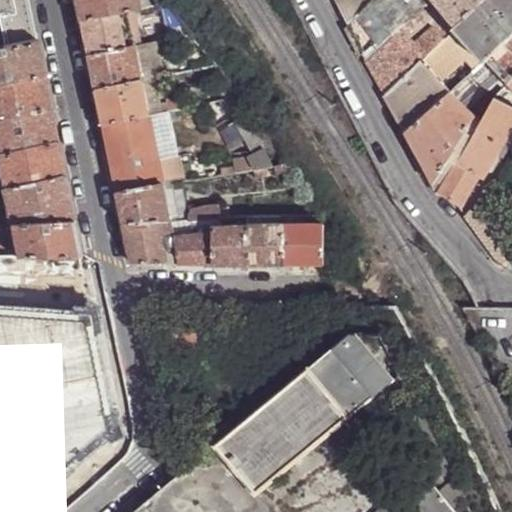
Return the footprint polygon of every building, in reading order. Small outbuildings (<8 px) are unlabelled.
[(0,0),(0,29),(4,47),(36,40),(27,0),(0,0)] [(78,0),(81,12),(84,23),(122,15),(134,12),(143,11),(140,0),(78,0)] [(334,0),(348,25),(375,0),(334,0)] [(431,0),(375,0),(348,25),(366,59),(431,0)] [(458,27),(434,0),(431,0),(366,59),(385,93),(443,40),(458,27)] [(434,0),(458,27),(488,0),(434,0)] [(511,0),(488,0),(458,27),(443,40),(470,74),(486,60),(511,36),(511,0)] [(190,35),(167,5),(162,7),(169,39),(188,35),(190,35)] [(134,12),(122,15),(129,49),(136,47),(141,46),(134,12)] [(122,15),(84,23),(88,45),(91,57),(129,49),(122,15)] [(212,60),(190,35),(188,35),(195,63),(212,60)] [(507,85),(511,80),(511,36),(486,60),(502,79),(507,85)] [(39,58),(36,40),(4,47),(0,47),(0,83),(43,75),(39,58)] [(405,132),(470,74),(443,40),(385,93),(396,115),(405,132)] [(129,49),(91,57),(95,79),(98,91),(143,82),(136,47),(129,49)] [(479,123),(468,110),(486,94),(502,79),(486,60),(470,74),(405,132),(416,151),(438,192),(479,123)] [(46,89),(43,75),(0,83),(0,118),(50,107),(46,89)] [(158,78),(143,82),(150,116),(165,112),(158,78)] [(234,97),(225,81),(216,83),(224,99),(234,97)] [(143,82),(98,91),(102,112),(104,126),(150,116),(143,82)] [(479,123),(494,100),(493,99),(492,100),(486,94),(468,110),(479,123)] [(239,105),(234,97),(224,99),(214,102),(217,110),(239,105)] [(166,102),(168,112),(172,111),(180,109),(177,99),(166,102)] [(511,128),(511,108),(494,100),(479,123),(438,192),(455,203),(460,206),(479,177),(482,179),(511,128)] [(209,104),(199,106),(201,115),(211,112),(209,104)] [(52,120),(50,107),(0,118),(0,154),(56,142),(52,120)] [(229,112),(251,156),(232,159),(234,173),(253,170),(265,168),(271,167),(240,109),(229,112)] [(165,112),(150,116),(164,185),(173,183),(187,180),(172,111),(168,112),(165,112)] [(150,116),(104,126),(114,170),(119,194),(164,185),(150,116)] [(59,156),(56,142),(0,154),(0,183),(1,190),(63,176),(59,156)] [(284,163),(273,165),(274,174),(288,171),(284,163)] [(265,168),(253,170),(254,180),(267,177),(265,168)] [(68,197),(63,176),(1,190),(9,228),(73,222),(68,197)] [(171,222),(164,185),(119,194),(123,215),(125,225),(171,222)] [(500,267),(511,267),(511,236),(486,201),(485,200),(480,201),(464,217),(500,267)] [(190,210),(193,220),(195,220),(203,219),(214,219),(223,218),(219,204),(190,210)] [(204,233),(176,237),(175,238),(179,265),(195,265),(214,265),(214,231),(214,226),(214,219),(203,219),(204,233)] [(76,238),(73,222),(9,228),(15,257),(80,257),(76,238)] [(176,237),(171,222),(125,225),(130,252),(133,264),(179,265),(175,238),(176,237)] [(214,231),(214,265),(231,265),(249,265),(248,227),(214,226),(214,231)] [(279,265),(285,265),(284,226),(248,227),(249,265),(257,265),(279,265)] [(304,266),(322,266),(325,266),(322,226),(298,226),(284,226),(285,265),(304,266)] [(322,266),(323,281),(347,280),(333,264),(334,262),(329,248),(322,226),(325,266),(322,266)] [(0,511),(15,511),(113,435),(86,312),(0,307),(0,511)] [(297,340),(283,314),(266,328),(278,355),(297,340)] [(200,315),(158,315),(158,336),(165,336),(165,353),(200,353),(200,315)] [(350,333),(262,406),(215,445),(239,473),(257,495),(337,427),(396,379),(358,333),(350,333)] [(164,377),(174,425),(193,421),(184,373),(164,377)] [(396,379),(337,427),(351,443),(402,400),(435,464),(377,511),(397,511),(407,504),(433,482),(450,468),(402,374),(396,379)] [(179,459),(186,469),(208,451),(201,442),(179,459)] [(433,482),(407,504),(413,511),(457,511),(454,508),(440,491),(433,482)] [(450,482),(440,491),(454,508),(464,499),(450,482)]
